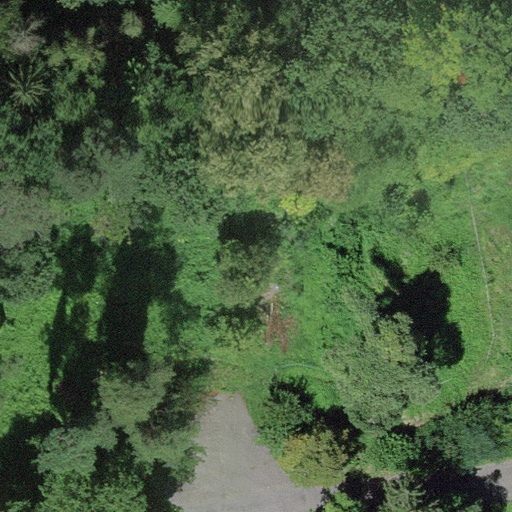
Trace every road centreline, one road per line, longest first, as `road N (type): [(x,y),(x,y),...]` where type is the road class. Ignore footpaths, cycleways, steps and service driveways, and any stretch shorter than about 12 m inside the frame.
road 1 (residential): [(213,506),(511,467)]
road 2 (track): [(0,28),(144,25),(223,0)]
